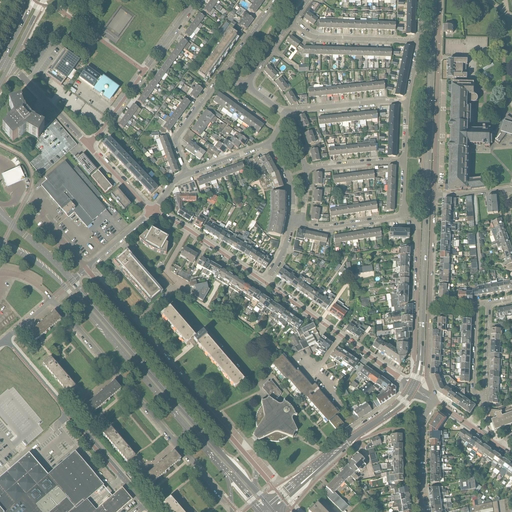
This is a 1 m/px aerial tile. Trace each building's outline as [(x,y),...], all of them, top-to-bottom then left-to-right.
[(216,8),(218,5),(216,4),(211,0),(207,5),(212,9),(214,6),(216,8)] [(253,5),(258,9),(262,4),(256,0),(253,5)] [(212,9),(207,5),(204,11),(208,14),(212,9)] [(258,9),(253,5),(249,10),(255,14),(258,9)] [(242,19),(250,25),(253,20),(248,16),(249,15),(245,12),(242,16),(243,17),(242,19)] [(304,18),(309,22),(313,16),(308,12),(304,18)] [(196,19),(201,22),(204,17),(200,14),(196,19)] [(313,16),(309,22),(313,26),(318,20),(313,16)] [(192,24),(197,28),(201,22),(196,19),(192,24)] [(242,19),(236,27),(242,31),(244,28),(246,30),(250,25),(242,19)] [(226,22),(219,32),(222,34),(229,24),(226,22)] [(444,33),(453,33),(454,27),(455,22),(448,22),(448,26),(444,26),(444,33)] [(188,29),(193,33),(197,28),(192,24),(188,29)] [(193,33),(188,29),(184,35),(189,38),(193,33)] [(224,39),(231,43),(237,34),(231,30),(224,39)] [(286,42),(291,46),(296,40),(291,36),(286,42)] [(218,47),(224,52),(231,43),(224,39),(218,47)] [(179,45),(184,48),(188,43),(183,40),(179,45)] [(299,46),(300,44),(301,43),(296,40),(291,46),(296,49),(299,46)] [(303,54),(309,55),(309,47),(303,47),(300,44),(299,46),(303,49),(303,54)] [(175,50),(180,53),(184,48),(179,45),(175,50)] [(212,56),(218,61),(224,52),(218,47),(212,56)] [(176,58),(178,56),(180,58),(182,55),(180,53),(175,50),(172,55),(176,58)] [(48,76),(55,81),(60,85),(65,78),(66,79),(79,60),(68,52),(66,55),(63,52),(51,68),(52,69),(48,76)] [(168,60),(173,64),(176,58),(172,55),(168,60)] [(205,65),(211,70),(218,61),(212,56),(205,65)] [(164,65),(169,69),(173,64),(168,60),(164,65)] [(453,79),(468,80),(468,75),(466,75),(466,65),(468,65),(468,61),(448,61),(448,67),(448,72),(448,79),(453,79)] [(160,70),(165,74),(168,76),(170,73),(167,71),(169,69),(164,65),(160,70)] [(205,65),(199,74),(205,78),(211,70),(205,65)] [(268,75),(273,70),(269,66),(264,71),(268,75)] [(157,76),(161,79),(165,74),(160,70),(157,76)] [(268,75),(272,80),(277,74),(273,70),(268,75)] [(153,81),(158,84),(161,79),(157,76),(153,81)] [(103,78),(95,89),(101,94),(100,95),(102,97),(103,95),(110,100),(118,89),(103,78)] [(275,83),(279,88),(285,83),(281,78),(275,83)] [(159,89),(156,87),(158,84),(153,81),(149,86),(154,89),(157,91),(159,89)] [(511,119),(507,116),(493,135),(493,131),(491,131),(491,128),(486,128),(486,129),(484,129),(484,131),(468,130),(469,125),(471,125),(471,123),(473,122),(474,110),(471,109),(472,107),(468,107),(468,103),(473,103),(475,103),(477,102),(478,100),(478,98),(477,97),(477,96),(475,95),(474,95),(475,85),(475,83),(453,82),(453,83),(449,83),(449,93),(452,93),(451,124),(450,124),(450,125),(449,125),(449,126),(449,127),(450,128),(451,128),(451,133),(453,134),(452,140),(451,141),(450,145),(449,146),(448,146),(448,147),(448,148),(449,149),(450,149),(450,150),(449,180),(446,180),(446,191),(456,191),(459,191),(462,191),(466,191),(466,189),(467,189),(485,187),(484,178),(479,178),(480,179),(472,180),(468,180),(469,149),(468,149),(468,145),(483,145),(483,147),(490,147),(490,143),(492,143),(493,140),(499,145),(507,134),(511,135),(511,119)] [(279,88),(282,92),(288,88),(285,83),(279,88)] [(145,91),(150,95),(154,89),(149,86),(145,91)] [(191,89),(199,95),(203,90),(197,86),(195,88),(192,86),(191,89)] [(191,100),(193,98),(195,100),(199,95),(191,89),(188,94),(188,95),(187,97),(191,100)] [(142,96),(146,100),(150,95),(145,91),(142,96)] [(288,101),(294,97),(291,92),(285,96),(288,101)] [(213,101),(218,105),(224,97),(219,93),(213,101)] [(147,104),(145,102),(146,100),(142,96),(138,101),(145,106),(147,104)] [(218,105),(223,109),(229,100),(224,97),(218,105)] [(291,106),(298,102),(294,97),(288,101),(291,106)] [(178,102),(181,104),(187,108),(190,103),(185,99),(183,101),(180,99),(178,102)] [(223,109),(228,112),(234,104),(229,100),(223,109)] [(41,127),(37,125),(35,123),(31,120),(27,115),(26,115),(25,111),(24,111),(22,105),(22,104),(21,101),(9,105),(14,120),(2,130),(13,142),(25,132),(38,139),(44,128),(41,126),(41,127)] [(178,109),(183,113),(187,108),(181,104),(178,109)] [(228,112),(233,116),(239,108),(234,104),(228,112)] [(139,113),(136,111),(138,108),(134,105),(130,110),(138,115),(139,113)] [(233,116),(238,119),(244,111),(239,108),(233,116)] [(179,118),(183,113),(178,109),(176,111),(173,109),(171,111),(174,114),(179,118)] [(136,118),(138,115),(130,110),(126,115),(131,118),(133,115),(136,118)] [(211,122),(214,124),(217,119),(206,111),(203,116),(211,122)] [(238,119),(243,123),(249,115),(244,111),(238,119)] [(170,118),(176,122),(179,118),(174,114),(170,118)] [(300,123),(306,120),(304,114),(297,117),(300,123)] [(127,124),(129,121),(131,123),(133,120),(131,118),(126,115),(122,120),(127,124)] [(243,123),(248,127),(254,118),(249,115),(243,123)] [(207,127),(211,122),(203,116),(199,121),(207,127)] [(167,123),(172,127),(176,122),(170,118),(167,123)] [(248,127),(253,130),(259,122),(254,118),(248,127)] [(123,129),(125,126),(128,128),(130,126),(127,124),(122,120),(118,125),(123,129)] [(300,123),(302,128),(309,125),(306,120),(300,123)] [(195,126),(204,132),(207,127),(199,121),(195,126)] [(259,122),(253,130),(258,134),(264,126),(259,122)] [(172,127),(167,123),(163,128),(169,132),(172,127)] [(200,137),(204,132),(195,126),(192,131),(200,137)] [(231,133),(231,132),(232,130),(227,126),(224,131),(226,133),(232,137),(233,135),(231,134),(231,133)] [(306,139),(314,137),(312,131),(304,134),(306,139)] [(236,140),(241,144),(244,146),(248,141),(239,135),(236,140)] [(161,144),(168,142),(166,136),(159,139),(161,144)] [(238,148),(241,144),(236,140),(232,137),(229,142),(234,146),(237,149),(238,148)] [(306,139),(308,145),(316,142),(314,137),(306,139)] [(114,157),(121,150),(109,138),(102,144),(114,157)] [(222,145),(227,148),(230,151),(231,150),(234,146),(229,142),(225,140),(222,145)] [(376,152),(376,151),(377,151),(377,145),(375,145),(375,140),(369,140),(369,145),(370,152),(376,152)] [(163,150),(170,148),(168,142),(161,144),(163,150)] [(185,149),(190,153),(196,145),(191,142),(185,149)] [(210,148),(216,152),(217,149),(221,152),(223,153),(224,153),(227,148),(222,145),(218,142),(214,147),(211,145),(210,148)] [(190,153),(195,157),(201,149),(196,145),(190,153)] [(166,156),(172,154),(170,148),(163,150),(166,156)] [(200,161),(205,155),(206,153),(201,149),(195,157),(200,161)] [(127,170),(134,163),(121,150),(114,157),(127,170)] [(90,176),(97,170),(83,154),(80,157),(78,155),(75,158),(90,176)] [(168,162),(174,159),(172,154),(166,156),(168,162)] [(257,170),(272,162),(272,161),(268,155),(264,158),(263,157),(259,159),(258,157),(253,159),(255,162),(253,163),(257,170)] [(170,167),(176,165),(174,159),(168,162),(170,167)] [(72,211),(87,228),(94,222),(93,221),(106,210),(97,199),(101,196),(89,182),(77,167),(72,170),(65,161),(45,178),(47,181),(41,186),(61,209),(67,216),(72,211)] [(262,179),(278,172),(272,162),(257,170),(262,179)] [(139,182),(146,176),(134,163),(127,170),(139,182)] [(237,165),(239,172),(245,170),(242,163),(237,165)] [(176,165),(170,167),(172,173),(178,171),(176,165)] [(233,174),(239,172),(237,165),(231,167),(233,174)] [(27,176),(27,175),(25,170),(24,169),(23,168),(22,167),(20,168),(18,170),(22,179),(25,179),(27,179),(27,177),(27,176)] [(228,176),(233,174),(231,167),(225,170),(228,176)] [(13,171),(2,176),(7,189),(19,184),(25,181),(20,168),(17,169),(13,171)] [(222,178),(228,176),(225,170),(219,172),(222,178)] [(91,177),(105,194),(112,188),(98,171),(91,177)] [(216,180),(222,178),(219,172),(214,174),(216,180)] [(264,192),(283,187),(281,181),(278,172),(262,179),(259,180),(261,187),(262,186),(264,192)] [(210,182),(216,180),(214,174),(208,176),(210,182)] [(139,182),(145,189),(151,195),(158,188),(146,176),(139,182)] [(205,185),(210,182),(208,176),(202,178),(205,185)] [(199,187),(205,185),(202,178),(197,180),(199,187)] [(180,195),(199,194),(194,182),(192,183),(192,182),(178,187),(180,195)] [(120,205),(124,210),(131,205),(126,200),(122,194),(117,189),(111,195),(115,200),(120,205)] [(284,218),(284,213),(285,213),(284,193),(272,193),(272,213),(272,215),(268,234),(280,237),(284,218)] [(494,214),(498,213),(497,207),(498,207),(498,203),(497,203),(496,196),(492,197),(492,196),(491,197),(487,197),(488,214),(492,214),(492,215),(494,214)] [(316,206),(322,206),(322,203),(321,203),(321,197),(314,197),(313,203),(316,203),(316,206)] [(443,206),(455,207),(459,207),(459,204),(454,204),(454,202),(456,201),(456,199),(443,200),(443,206)] [(174,201),(177,214),(190,222),(194,215),(182,208),(182,201),(182,200),(174,201)] [(257,211),(261,213),(266,205),(262,203),(257,211)] [(200,214),(199,217),(194,225),(200,229),(202,225),(204,226),(208,219),(200,214)] [(494,229),(503,225),(501,219),(492,222),(492,223),(494,229)] [(209,234),(213,226),(216,223),(210,220),(208,223),(204,231),(209,234)] [(209,234),(213,236),(219,226),(217,224),(215,227),(213,226),(209,234)] [(497,235),(506,231),(503,225),(494,229),(489,230),(490,233),(496,231),(497,235)] [(217,239),(222,232),(220,230),(222,228),(221,227),(219,226),(213,236),(217,239)] [(226,244),(231,236),(229,235),(233,228),(231,226),(229,228),(221,241),(226,244)] [(217,239),(221,241),(229,228),(227,227),(224,233),(222,232),(217,239)] [(166,254),(168,244),(166,243),(168,238),(162,235),(163,234),(158,231),(158,232),(151,229),(149,234),(147,232),(139,239),(140,241),(142,242),(145,245),(148,247),(151,249),(154,250),(157,252),(160,253),(163,254),(166,254)] [(298,229),(295,240),(299,241),(302,242),(303,239),(305,231),(298,229)] [(403,229),(399,229),(396,229),(396,230),(390,230),(389,239),(409,239),(409,230),(403,230),(403,229)] [(235,249),(239,252),(247,238),(249,234),(245,231),(242,237),(235,249)] [(499,241),(508,238),(506,231),(497,235),(499,241)] [(235,249),(242,237),(238,234),(236,236),(230,246),(235,249)] [(316,241),(315,244),(321,246),(321,243),(322,243),(323,235),(317,234),(316,241)] [(226,244),(230,246),(236,236),(234,235),(233,238),(231,236),(226,244)] [(322,243),(321,246),(325,247),(326,244),(327,238),(329,239),(330,237),(323,235),(322,243)] [(341,245),(341,243),(340,235),(332,237),(332,239),(334,239),(335,244),(338,243),(338,246),(341,245)] [(244,254),(251,242),(251,241),(247,238),(239,252),(244,254)] [(501,247),(510,244),(508,238),(499,241),(494,242),(495,244),(498,243),(499,244),(500,244),(501,247)] [(244,254),(248,257),(254,247),(255,245),(251,242),(244,254)] [(504,253),(511,249),(510,244),(501,247),(499,247),(500,251),(503,250),(504,253)] [(252,260),(257,252),(258,250),(254,247),(248,257),(252,260)] [(180,257),(186,260),(191,252),(185,248),(180,257)] [(162,292),(153,281),(131,256),(126,250),(113,261),(118,267),(120,266),(122,268),(120,271),(149,304),(151,302),(162,292)] [(257,263),(263,253),(260,251),(259,254),(257,252),(252,260),(257,263)] [(188,262),(192,264),(197,255),(191,252),(186,260),(188,262)] [(260,265),(266,256),(267,255),(263,253),(257,263),(260,265)] [(266,269),(270,261),(268,260),(269,258),(267,257),(266,256),(260,265),(266,269)] [(197,265),(202,268),(207,261),(202,258),(197,265)] [(202,274),(204,275),(212,263),(207,261),(202,268),(205,270),(202,274)] [(211,276),(212,274),(216,266),(212,263),(204,275),(207,277),(209,275),(211,276)] [(281,279),(289,268),(287,267),(284,265),(277,276),(281,279)] [(213,277),(216,278),(222,269),(216,266),(212,274),(214,275),(213,277)] [(281,279),(286,283),(293,272),(289,268),(281,279)] [(216,279),(222,283),(228,273),(222,269),(216,278),(216,279)] [(296,273),(296,272),(294,271),(293,272),(286,283),(290,286),(296,277),(298,274),(296,273)] [(222,283),(227,286),(233,276),(228,273),(222,283)] [(290,286),(295,289),(304,277),(305,275),(304,275),(302,274),(299,279),(296,277),(290,286)] [(231,293),(233,290),(239,280),(233,276),(227,286),(225,290),(231,293)] [(300,292),(308,280),(304,277),(295,289),(300,292)] [(304,295),(310,286),(312,282),(309,279),(308,280),(300,292),(304,295)] [(233,290),(239,294),(245,284),(239,280),(233,290)] [(510,280),(506,280),(506,281),(503,282),(505,291),(511,290),(510,281),(510,280)] [(197,286),(195,286),(196,292),(208,289),(208,287),(209,287),(209,285),(207,285),(207,283),(201,284),(197,285),(197,286)] [(239,294),(244,298),(250,288),(245,284),(239,294)] [(394,294),(408,291),(408,286),(398,285),(398,291),(396,291),(393,291),(393,294),(394,294)] [(476,296),(486,294),(484,285),(478,286),(478,287),(478,289),(475,290),(476,296)] [(308,298),(313,291),(310,289),(312,288),(311,288),(310,286),(304,295),(308,298)] [(312,301),(316,304),(322,295),(320,294),(322,291),(324,289),(321,287),(318,291),(312,301)] [(244,298),(250,302),(256,291),(250,288),(244,298)] [(209,290),(208,289),(196,292),(194,292),(195,297),(202,302),(209,290)] [(308,298),(312,301),(318,291),(314,289),(313,291),(308,298)] [(458,301),(466,301),(467,290),(467,289),(459,289),(458,301)] [(473,297),(476,296),(475,290),(473,290),(473,292),(470,292),(470,290),(467,290),(466,301),(473,301),(473,297)] [(252,312),(263,296),(256,291),(250,302),(246,309),(252,312)] [(451,300),(451,297),(448,297),(448,291),(439,291),(439,297),(444,297),(444,300),(451,300)] [(316,304),(321,307),(328,297),(329,295),(327,293),(324,296),(322,295),(316,304)] [(258,309),(259,310),(267,299),(263,296),(252,312),(254,314),(258,309)] [(326,311),(333,301),(333,300),(331,298),(331,299),(328,297),(321,307),(326,311)] [(399,307),(399,306),(407,304),(407,297),(395,299),(390,300),(391,308),(393,308),(399,307)] [(369,309),(369,304),(369,298),(357,300),(361,303),(361,305),(362,307),(364,307),(366,307),(368,309),(369,309)] [(258,322),(264,314),(272,302),(270,301),(270,300),(269,299),(268,300),(267,299),(259,310),(254,319),(258,322)] [(337,301),(329,313),(332,315),(332,316),(333,317),(334,317),(335,317),(343,306),(343,305),(337,301)] [(270,311),(271,312),(277,305),(272,302),(264,314),(267,315),(270,311)] [(272,319),(281,308),(277,305),(271,312),(268,318),(270,319),(271,320),(272,319)] [(343,306),(335,317),(335,318),(337,319),(338,319),(341,321),(348,310),(343,306)] [(244,381),(218,352),(206,337),(207,336),(203,331),(195,338),(169,308),(160,315),(187,345),(189,343),(193,347),(197,344),(235,388),(244,381)] [(280,319),(280,318),(285,311),(281,308),(272,319),(275,321),(278,317),(280,319)] [(498,319),(505,317),(504,309),(497,310),(497,314),(496,314),(496,318),(498,317),(498,319)] [(279,323),(282,325),(289,314),(285,311),(280,318),(282,319),(282,321),(279,319),(278,322),(279,323)] [(55,312),(40,324),(26,336),(33,344),(47,332),(61,319),(58,316),(57,314),(57,315),(57,314),(56,313),(55,312)] [(287,323),(288,325),(294,317),(289,314),(282,325),(281,326),(284,328),(286,325),(286,324),(287,323)] [(438,325),(447,325),(448,319),(453,319),(453,315),(444,315),(444,318),(438,318),(438,325)] [(288,327),(292,329),(298,320),(294,317),(288,325),(289,325),(288,327)] [(296,330),(298,330),(302,323),(298,320),(292,329),(294,331),(295,331),(296,330)] [(345,331),(349,333),(357,323),(352,320),(345,331)] [(349,333),(354,336),(361,326),(357,323),(349,333)] [(307,333),(306,333),(315,328),(313,324),(294,333),(296,336),(297,338),(299,337),(303,335),(305,338),(309,337),(307,333)] [(354,336),(358,340),(367,327),(363,326),(363,325),(361,325),(361,326),(354,336)] [(378,350),(380,346),(382,343),(386,336),(383,337),(383,338),(382,338),(380,341),(377,339),(372,347),(378,350)] [(315,352),(318,351),(326,340),(321,337),(316,344),(318,346),(318,347),(316,349),(315,349),(313,351),(315,352)] [(309,347),(309,346),(305,339),(299,341),(300,344),(303,350),(309,347)] [(408,339),(402,340),(396,341),(396,350),(393,349),(388,345),(388,346),(382,343),(380,346),(378,350),(381,352),(380,352),(387,357),(395,363),(399,366),(404,359),(406,357),(405,356),(407,354),(408,339)] [(320,354),(322,356),(323,356),(326,352),(332,344),(326,340),(318,351),(321,353),(320,354)] [(303,350),(300,344),(295,346),(295,347),(297,351),(298,352),(303,350)] [(332,359),(335,360),(342,351),(337,347),(330,357),(333,359),(332,359)] [(341,364),(342,362),(347,354),(342,351),(335,360),(335,362),(339,365),(340,364),(341,364)] [(342,362),(347,365),(353,358),(347,354),(342,362)] [(282,356),(272,365),(286,381),(288,380),(305,399),(307,398),(328,422),(337,414),(316,389),(317,388),(314,385),(312,387),(311,386),(282,356)] [(67,393),(75,386),(63,372),(51,357),(43,364),(55,378),(67,393)] [(352,371),(353,369),(358,362),(353,358),(347,365),(346,367),(352,371)] [(367,379),(372,372),(365,366),(357,376),(358,376),(365,381),(367,379)] [(367,379),(375,384),(380,377),(372,372),(367,379)] [(437,392),(442,395),(448,384),(452,379),(450,377),(450,376),(443,376),(440,376),(431,376),(435,385),(437,392)] [(375,384),(372,387),(374,389),(377,391),(385,380),(380,377),(375,384)] [(442,395),(447,398),(454,388),(457,384),(452,379),(448,384),(442,395)] [(382,390),(384,391),(390,384),(385,380),(378,391),(380,393),(382,390)] [(101,406),(107,401),(115,394),(121,389),(114,381),(100,394),(86,406),(92,414),(101,406)] [(295,438),(297,434),(294,434),(296,432),(297,432),(292,421),(292,419),(292,418),(292,417),(293,416),(294,416),(295,416),(297,416),(297,415),(295,415),(295,414),(294,414),(294,413),(295,413),(294,412),(293,412),(294,411),(293,410),(293,409),(292,408),(292,409),(291,408),(292,408),(291,407),(290,407),(290,406),(290,405),(289,406),(288,405),(289,405),(288,404),(287,404),(286,403),(285,403),(285,402),(284,402),(284,400),(283,400),(283,403),(283,404),(282,404),(281,405),(280,405),(278,404),(274,402),(277,398),(278,399),(277,399),(278,399),(281,394),(282,393),(271,381),(269,383),(268,382),(268,381),(263,385),(264,385),(265,387),(263,388),(270,397),(269,399),(268,398),(268,399),(267,400),(266,400),(265,398),(262,399),(263,401),(262,401),(261,401),(262,407),(261,407),(260,408),(261,408),(260,409),(260,408),(259,409),(259,410),(258,410),(258,411),(258,412),(257,413),(257,414),(256,415),(257,415),(257,416),(256,416),(256,417),(256,418),(256,419),(256,420),(256,421),(256,422),(256,423),(256,424),(256,425),(257,425),(257,426),(256,426),(257,427),(257,428),(253,434),(254,435),(253,436),(257,441),(258,440),(258,441),(266,437),(267,438),(266,438),(267,439),(268,438),(268,439),(269,440),(269,441),(269,440),(269,441),(271,441),(273,442),(275,442),(277,442),(279,442),(279,441),(279,442),(279,440),(280,440),(281,440),(282,440),(281,439),(282,439),(282,440),(284,439),(283,439),(284,438),(284,439),(285,438),(286,437),(286,438),(287,437),(288,436),(293,438),(293,437),(293,436),(295,438)] [(360,392),(364,395),(372,387),(369,384),(360,392)] [(386,401),(395,395),(396,388),(390,384),(384,391),(384,392),(381,394),(375,398),(376,398),(380,405),(386,401)] [(459,406),(464,398),(465,397),(465,390),(469,391),(469,386),(465,385),(465,384),(460,384),(459,394),(453,402),(459,406)] [(374,389),(372,387),(364,395),(366,397),(374,389)] [(340,390),(340,394),(343,399),(349,395),(345,388),(340,390)] [(447,398),(453,402),(459,394),(455,391),(456,389),(454,388),(447,398)] [(496,408),(498,408),(502,406),(502,401),(499,401),(499,398),(489,397),(489,403),(496,404),(496,408)] [(470,414),(473,410),(476,406),(464,398),(459,406),(470,414)] [(360,408),(365,415),(371,411),(376,408),(372,402),(368,405),(366,404),(360,408)] [(511,404),(511,405),(507,406),(503,408),(498,410),(497,410),(490,410),(490,415),(492,420),(493,423),(492,423),(493,425),(495,430),(511,424),(511,404)] [(365,415),(360,408),(360,407),(353,412),(355,415),(353,416),(356,421),(359,419),(359,420),(365,415)] [(430,433),(430,434),(439,432),(438,431),(438,432),(439,431),(447,419),(438,413),(429,426),(430,426),(430,430),(431,430),(431,433),(430,433)] [(356,421),(353,416),(342,423),(337,416),(336,417),(335,416),(329,421),(330,422),(330,423),(337,431),(343,425),(345,429),(356,421)] [(135,456),(123,442),(111,427),(103,434),(115,448),(127,463),(135,456)] [(442,432),(439,432),(430,434),(430,440),(443,440),(443,435),(442,435),(442,434),(447,434),(447,433),(449,433),(449,430),(442,430),(442,432)] [(388,445),(402,444),(402,434),(391,435),(391,436),(386,436),(386,445),(388,445)] [(473,437),(468,434),(464,439),(462,442),(467,446),(473,437)] [(368,450),(374,448),(381,446),(380,444),(381,444),(379,437),(371,440),(371,442),(365,448),(366,451),(368,450)] [(470,449),(472,450),(478,441),(473,437),(467,446),(466,447),(469,449),(470,449)] [(477,453),(483,444),(478,441),(472,450),(470,453),(475,456),(477,453)] [(477,453),(482,456),(488,447),(483,444),(477,453)] [(483,461),(484,462),(492,451),(488,447),(482,456),(481,457),(484,460),(483,461)] [(161,476),(167,471),(175,464),(181,459),(174,451),(160,463),(146,476),(152,484),(161,476)] [(487,460),(491,463),(497,454),(492,451),(484,462),(485,462),(487,460)] [(117,511),(132,498),(122,487),(93,511),(88,511),(82,504),(104,486),(99,480),(75,452),(65,460),(63,462),(59,465),(57,467),(53,471),(49,474),(48,475),(44,470),(39,465),(30,454),(4,475),(0,478),(0,511),(117,511)] [(366,466),(362,462),(364,460),(358,453),(351,460),(352,461),(347,466),(354,474),(358,470),(360,472),(366,466)] [(490,465),(495,469),(502,458),(497,454),(491,463),(490,465)] [(498,475),(501,470),(507,461),(502,458),(495,469),(493,471),(498,475)] [(505,474),(506,474),(511,464),(507,461),(501,470),(504,472),(502,475),(504,476),(505,474)] [(353,478),(355,481),(358,478),(354,474),(347,466),(342,471),(343,471),(337,476),(344,483),(347,480),(347,481),(350,485),(353,482),(351,480),(353,478)] [(395,486),(397,485),(401,485),(401,481),(403,481),(403,475),(387,476),(387,480),(389,480),(389,482),(395,482),(395,486)] [(343,511),(349,507),(348,506),(334,492),(344,483),(337,476),(326,487),(327,488),(323,493),(342,511),(343,511)] [(476,489),(476,486),(475,481),(475,478),(460,480),(461,491),(473,490),(476,489)] [(395,496),(409,493),(408,488),(399,489),(398,489),(397,485),(395,486),(391,486),(390,486),(391,489),(394,489),(395,496)] [(401,501),(410,499),(409,493),(395,496),(393,496),(394,502),(401,501)] [(431,501),(445,499),(444,497),(449,496),(448,493),(430,495),(431,501)] [(169,511),(183,511),(170,497),(163,504),(169,511)] [(393,508),(411,505),(410,499),(401,501),(401,503),(390,505),(391,509),(393,508)] [(431,507),(450,505),(450,503),(447,504),(447,499),(445,499),(431,501),(431,507)] [(325,511),(317,503),(308,511),(325,511)] [(481,511),(492,511),(493,511),(492,508),(492,503),(483,504),(480,505),(481,511)]
